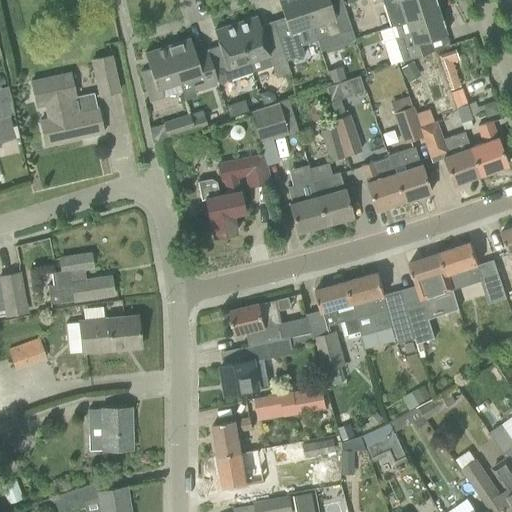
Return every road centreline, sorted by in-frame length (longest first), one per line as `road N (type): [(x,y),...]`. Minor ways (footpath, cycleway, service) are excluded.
road 1 (residential): [(175,298),(298,272),(511,202)]
road 2 (residential): [(175,298),(147,196),(122,187),(0,228)]
road 3 (residential): [(180,511),(175,298)]
